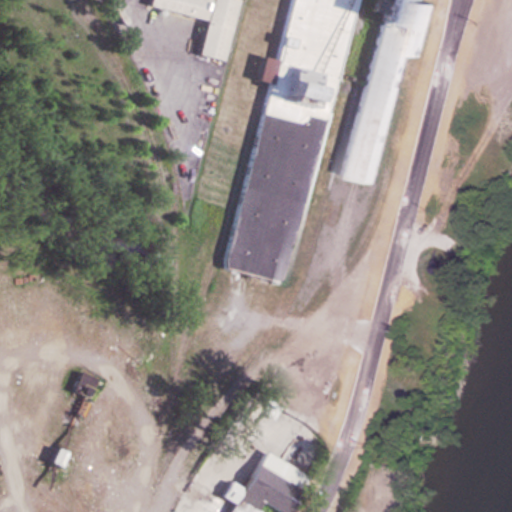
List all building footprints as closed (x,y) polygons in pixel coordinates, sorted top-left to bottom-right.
[(215,60),(229,0),(143,0),(142,6),(198,19),(190,55),(215,60)] [(286,286),(334,177),(375,186),(404,55),(420,59),(432,4),(430,3),(424,2),(424,0),(288,0),(275,62),(253,57),(248,80),(259,82),(218,270),(286,286)] [(250,411),(267,420),(273,408),(240,390),(208,449),(224,458),(250,411)] [(42,463),(52,468),(58,453),(48,449),(42,463)] [(283,511),(304,478),(259,451),(236,489),(224,482),(216,497),(227,504),(231,498),(252,510),(256,502),(272,511),(283,511)] [(246,511),(231,501),(223,511),(246,511)]
